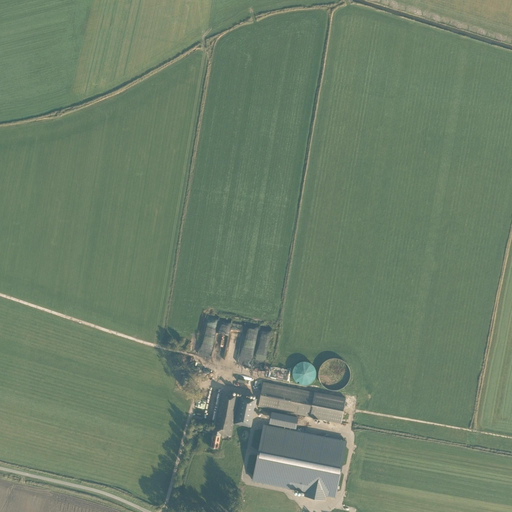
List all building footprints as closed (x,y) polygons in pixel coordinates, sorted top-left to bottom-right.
[(207,314),(205,332),(218,334),(220,316),(207,314)] [(246,331),(238,364),(250,367),(251,364),(253,365),(262,328),(249,325),(247,331),(246,331)] [(301,384),(304,384),(307,384),(310,383),(312,381),(314,378),(316,376),(316,373),(316,370),(314,367),(312,364),(310,362),(307,361),(304,361),(301,361),(298,362),(296,364),(294,367),(293,370),(292,373),(293,376),(294,378),(296,381),(298,383),(301,384)] [(290,370),(270,366),(268,376),(288,380),(290,370)] [(190,376),(183,374),(181,384),(186,385),(186,384),(187,384),(190,376)] [(346,399),(263,382),(260,399),(220,391),(212,427),(213,428),(210,446),(217,448),(220,436),(221,436),(221,435),(230,437),(233,423),(251,427),(255,406),(258,407),(259,406),(311,416),(341,423),(346,399)] [(271,412),(269,424),(295,430),(298,418),(271,412)] [(264,425),(253,480),(306,490),(305,495),(324,499),(325,494),(335,496),(346,441),(264,425)]
